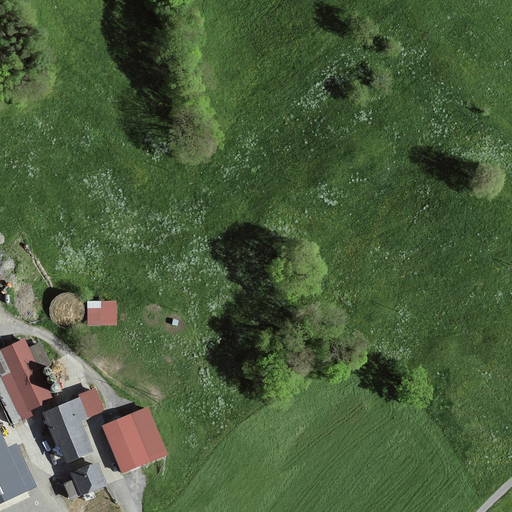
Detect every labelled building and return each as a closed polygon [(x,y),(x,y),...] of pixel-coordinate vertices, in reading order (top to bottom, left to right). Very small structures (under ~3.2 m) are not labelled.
[(114,302),(85,302),(86,326),(115,325),(114,302)] [(0,378),(16,421),(28,416),(24,407),(49,397),(37,368),(44,365),(37,346),(23,352),(19,342),(0,349),(0,378)] [(91,392),(40,415),(61,462),(88,450),(75,421),(99,411),(91,392)] [(101,427),(122,475),(138,469),(165,457),(145,409),(101,427)] [(7,450),(0,435),(0,501),(35,486),(16,446),(7,450)] [(73,469),(75,475),(62,480),(70,499),(104,485),(94,460),(73,469)]
